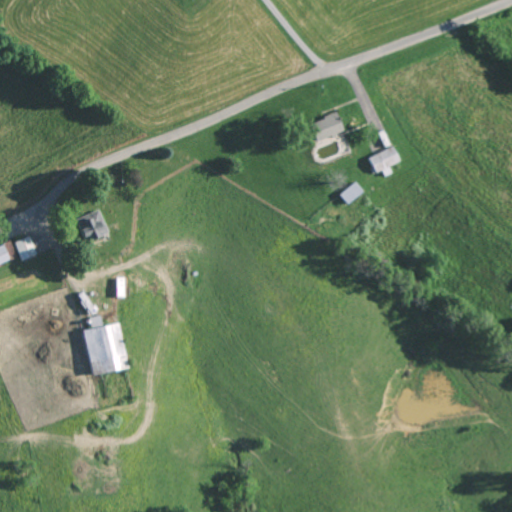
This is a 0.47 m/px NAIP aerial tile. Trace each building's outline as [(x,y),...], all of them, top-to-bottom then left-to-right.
[(341,133),(335,113),(308,121),(314,141),(341,133)] [(389,173),(386,165),(397,161),(391,147),(368,156),(377,178),(389,173)] [(337,195),(346,204),(360,191),(352,182),(337,195)] [(81,241),(105,234),(98,210),(74,217),(81,241)] [(19,261),(34,254),(26,236),(11,242),(19,261)] [(12,255),(6,241),(1,244),(7,258),(12,255)] [(124,368),(116,322),(99,326),(97,315),(86,317),(89,329),(81,330),(90,375),(124,368)]
